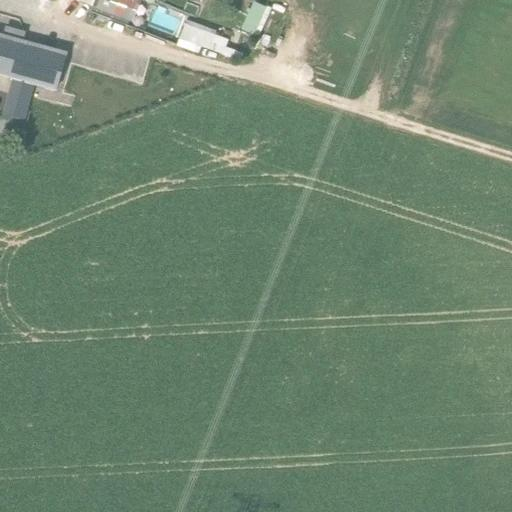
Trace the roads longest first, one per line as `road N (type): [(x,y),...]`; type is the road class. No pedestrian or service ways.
road 1 (track): [(239,74),(511,158)]
road 2 (unclassified): [(0,0),(239,74)]
